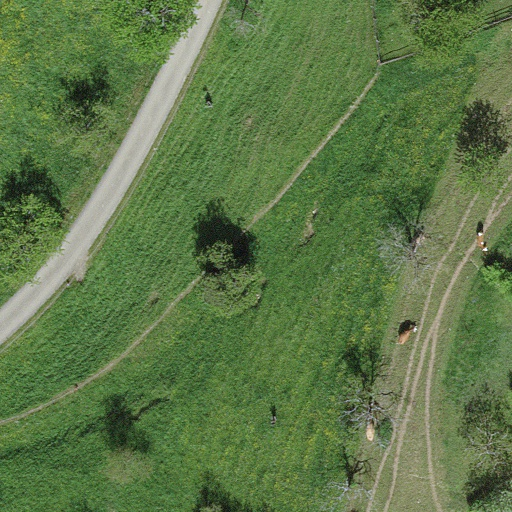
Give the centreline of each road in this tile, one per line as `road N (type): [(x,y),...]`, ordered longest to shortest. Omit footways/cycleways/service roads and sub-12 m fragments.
road 1 (track): [(0,442),(119,391),(282,241),(426,80),(511,42)]
road 2 (unclassified): [(0,327),(75,246),(114,188),(212,0)]
